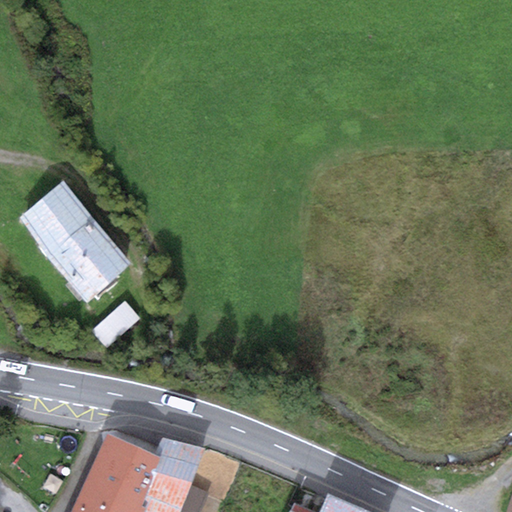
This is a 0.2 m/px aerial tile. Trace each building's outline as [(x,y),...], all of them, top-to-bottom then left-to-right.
[(126,264),(60,186),(25,216),(41,243),(39,244),(46,255),(48,253),(50,256),(50,257),(86,299),(126,264)] [(138,318),(125,303),(93,331),(107,346),(138,318)] [(165,443),(155,464),(139,510),(142,511),(178,511),(186,492),(185,491),(201,452),(165,443)] [(155,464),(111,445),(79,511),(138,511),(139,510),(155,464)] [(350,511),(330,503),(326,511),(350,511)]
